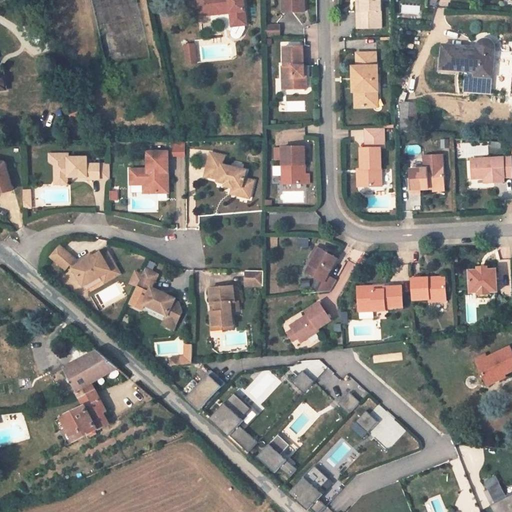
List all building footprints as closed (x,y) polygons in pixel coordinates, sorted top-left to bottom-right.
[(199,0),(201,16),(231,13),(233,27),(234,26),(232,30),(232,33),(233,36),(235,38),(238,39),(241,38),(243,36),(247,29),(246,25),(248,25),(245,0),(199,0)] [(282,0),(283,12),(305,12),(304,0),(282,0)] [(382,28),(380,0),(360,0),(360,1),(357,1),(358,29),(382,28)] [(279,25),(266,25),(266,36),(279,35),(279,25)] [(492,42),(488,41),(487,40),(484,40),(481,42),(479,44),(478,45),(478,49),(443,46),(441,69),(465,72),(476,72),(475,76),(487,78),(492,78),(494,51),(495,48),(494,46),(493,43),(492,42)] [(304,65),(303,47),(284,47),(284,67),(282,67),(283,78),(289,78),(289,90),(306,89),(306,78),(304,78),(304,65)] [(196,51),(187,52),(189,64),(198,63),(196,51)] [(376,53),(364,53),(364,67),(357,67),(353,67),(354,78),(356,78),(356,81),(354,81),(354,92),(355,92),(355,107),(374,107),(374,91),(377,91),(378,91),(378,67),(376,67),(376,53)] [(475,76),(476,72),(465,72),(464,84),(486,86),(487,78),(475,76)] [(416,133),(417,104),(402,103),(401,132),(416,133)] [(381,128),(366,128),(366,148),(361,149),(361,169),(362,187),(382,187),(381,128)] [(185,143),(172,143),(171,153),(185,153),(185,143)] [(305,147),(282,148),(283,184),(303,184),(303,173),(303,167),(306,167),(305,147)] [(169,168),(168,152),(148,152),(148,169),(131,170),(131,181),(145,181),(148,183),(148,193),(169,193),(169,172),(167,172),(167,168),(169,168)] [(246,171),(223,165),(225,156),(211,153),(205,176),(219,180),(218,182),(226,184),(225,186),(233,188),(234,189),(235,186),(242,188),(240,196),(250,198),(254,181),(245,179),(246,171)] [(55,165),(55,177),(58,179),(65,179),(67,177),(87,177),(87,179),(100,179),(100,165),(87,165),(87,159),(68,158),(68,154),(49,154),(49,162),(52,165),(55,165)] [(425,168),(410,169),(412,195),(420,194),(420,190),(434,189),(445,189),(444,168),(443,155),(424,156),(425,168)] [(511,163),(511,157),(471,159),(472,179),(483,178),(487,178),(487,183),(504,182),(503,177),(511,176),(511,163)] [(0,162),(0,192),(13,189),(5,163),(0,162)] [(110,165),(100,165),(100,179),(110,179),(110,165)] [(148,193),(148,183),(145,181),(131,181),(131,185),(144,185),(144,193),(148,193)] [(242,188),(235,186),(234,189),(233,188),(231,194),(240,196),(242,188)] [(75,259),(59,246),(50,256),(66,270),(71,264),(75,259)] [(310,265),(319,249),(316,247),(307,264),(310,265)] [(337,259),(319,249),(310,265),(307,272),(323,282),(317,292),(330,291),(336,280),(328,275),(337,259)] [(103,257),(101,253),(92,258),(73,268),(84,286),(102,276),(111,271),(103,257)] [(117,268),(108,253),(103,257),(111,271),(117,268)] [(91,254),(78,261),(75,259),(71,264),(73,268),(92,258),(91,254)] [(120,274),(117,268),(111,271),(102,276),(105,283),(120,274)] [(176,299),(153,288),(159,274),(158,274),(154,272),(145,268),(142,275),(137,286),(149,292),(144,305),(167,315),(164,320),(177,326),(183,312),(179,303),(175,301),(176,299)] [(488,270),(485,270),(485,273),(481,273),(481,271),(478,271),(470,271),(471,293),(478,292),(478,295),(479,295),(490,294),(491,294),(491,291),(498,291),(496,270),(488,270)] [(263,271),(246,271),(245,286),(263,286),(263,271)] [(142,275),(135,272),(130,283),(137,286),(142,275)] [(446,281),(429,281),(429,278),(411,279),(413,300),(429,299),(429,301),(447,301),(446,281)] [(149,292),(137,286),(129,303),(141,309),(144,305),(149,292)] [(236,313),(233,286),(210,289),(212,304),(214,304),(215,312),(211,313),(212,326),(223,325),(223,330),(234,329),(233,318),(232,313),(236,313)] [(385,290),(372,290),(372,287),(358,287),(359,302),(360,302),(361,310),(370,310),(370,311),(386,310),(386,308),(404,307),(403,287),(385,288),(385,290)] [(331,320),(320,303),(306,312),(308,315),(291,326),(293,330),(298,338),(301,343),(319,331),(318,329),(331,320)] [(177,326),(164,320),(162,324),(175,331),(177,326)] [(298,338),(293,330),(287,333),(293,341),(298,338)] [(487,358),(477,363),(488,385),(506,377),(505,374),(511,370),(511,350),(511,347),(487,358)] [(118,368),(98,351),(64,368),(77,392),(80,398),(95,390),(91,383),(118,368)] [(487,358),(486,354),(475,359),(477,363),(487,358)] [(226,383),(212,370),(187,396),(201,409),(206,404),(219,390),(226,383)] [(292,382),(304,393),(315,382),(303,371),(292,382)] [(104,407),(95,390),(80,398),(85,406),(62,418),(75,442),(91,434),(96,431),(109,424),(103,413),(101,409),(104,407)] [(221,392),(219,390),(206,404),(208,406),(221,392)] [(246,431),(261,414),(236,391),(234,393),(251,409),(238,423),(246,431)] [(339,404),(350,414),(361,402),(350,392),(339,404)] [(211,419),(248,454),(258,443),(246,431),(238,423),(251,409),(234,393),(211,419)] [(356,421),(369,432),(379,421),(367,410),(356,421)] [(279,435),(290,445),(296,450),(288,460),(298,450),(280,434),(279,435)] [(279,469),(289,478),(298,469),(288,460),(282,455),(290,445),(279,435),(258,458),(275,474),(279,469)] [(312,511),(320,511),(325,507),(318,500),(313,496),(328,480),(314,466),(290,493),(302,504),(303,503),(312,511)] [(485,481),(489,488),(500,483),(497,475),(485,481)] [(313,496),(318,500),(333,484),(328,480),(313,496)] [(489,488),(496,503),(507,497),(500,483),(489,488)] [(511,511),(511,494),(507,497),(496,503),(490,505),(493,511),(511,511)]
